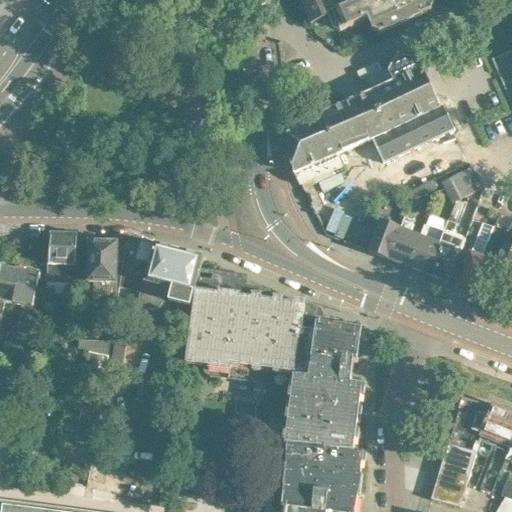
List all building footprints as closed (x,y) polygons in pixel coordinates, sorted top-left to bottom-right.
[(300,0),(304,8),(323,0),(300,0)] [(346,0),(323,0),(304,8),(311,25),(333,15),(332,14),(349,7),(346,0)] [(332,14),(333,15),(340,32),(367,20),(372,31),(380,34),(431,11),(434,4),(432,0),(364,0),(349,7),(332,14)] [(450,133),(452,132),(454,131),(444,108),(443,106),(440,107),(423,69),(419,71),(415,62),(404,59),(394,64),(390,73),(394,83),(391,85),(390,85),(418,148),(450,133)] [(390,85),(368,95),(386,134),(387,133),(392,144),(391,144),(397,158),(418,148),(390,85)] [(330,111),(322,115),(338,155),(372,141),(383,164),(397,158),(391,144),(392,144),(387,133),(386,134),(368,95),(345,105),(342,97),(337,95),(329,98),(327,103),(330,111)] [(338,155),(322,115),(288,130),(293,174),(299,186),(343,167),(338,155)] [(477,179),(471,168),(451,179),(457,189),(477,179)] [(443,183),(448,193),(457,189),(451,179),(443,183)] [(462,200),(482,190),(477,179),(457,189),(462,200)] [(433,182),(420,188),(424,196),(436,189),(433,182)] [(411,202),(424,196),(420,188),(407,195),(411,202)] [(462,200),(457,189),(448,193),(454,204),(462,200)] [(496,266),(505,243),(511,224),(511,218),(500,214),(483,259),(472,255),(459,288),(483,298),(496,266)] [(401,229),(389,260),(408,268),(420,238),(410,234),(415,223),(405,219),(401,229)] [(380,221),(368,253),(389,261),(389,260),(401,229),(380,221)] [(344,244),(355,248),(362,227),(352,223),(344,244)] [(444,234),(428,275),(448,283),(465,241),(453,236),(457,226),(448,223),(444,234)] [(420,238),(408,268),(428,275),(444,234),(424,226),(420,238)] [(355,248),(364,252),(372,231),(362,227),(355,248)] [(47,283),(46,294),(70,296),(71,285),(78,285),(79,262),(76,262),(77,242),(77,235),(50,234),(50,242),(47,283)] [(89,243),(87,284),(94,284),(92,328),(100,328),(113,328),(119,288),(126,244),(89,243)] [(511,245),(508,244),(505,243),(496,266),(499,267),(505,269),(504,271),(511,273),(511,245)] [(126,244),(119,288),(140,293),(139,297),(140,304),(145,310),(152,312),(159,309),(163,303),(166,294),(171,296),(169,303),(190,309),(191,307),(190,307),(198,278),(203,259),(204,258),(155,245),(155,247),(141,244),(126,244)] [(0,269),(0,318),(3,304),(13,306),(20,270),(1,266),(0,269)] [(20,270),(13,306),(21,307),(16,335),(28,337),(40,274),(20,270)] [(189,346),(186,365),(203,367),(202,369),(203,371),(203,372),(204,374),(205,375),(206,376),(208,377),(210,378),(211,378),(220,379),(222,379),(224,379),(225,378),(227,378),(229,376),(230,375),(273,381),(283,382),(294,384),(292,400),(290,414),(289,422),(286,445),(291,446),(285,487),(282,509),(273,508),(272,511),(355,511),(357,498),(363,455),(363,454),(354,452),(362,389),(362,387),(350,386),(352,374),(354,363),(357,363),(360,338),(361,332),(359,332),(319,327),(317,326),(317,327),(315,327),(317,312),(305,310),(305,307),(241,298),(243,279),(215,275),(212,274),(212,279),(198,278),(190,307),(191,307),(194,307),(194,310),(189,346)] [(114,345),(113,353),(125,355),(126,346),(114,345)] [(161,348),(159,356),(170,360),(173,351),(161,348)] [(87,353),(84,365),(92,367),(102,369),(106,370),(108,358),(107,357),(87,353)] [(113,353),(112,362),(123,364),(125,355),(113,353)] [(159,356),(157,365),(168,368),(170,360),(159,356)] [(112,362),(110,371),(122,372),(123,364),(112,362)] [(157,365),(154,373),(165,377),(168,368),(157,365)] [(154,373),(152,382),(163,385),(165,377),(154,373)] [(482,436),(492,410),(489,409),(489,408),(461,399),(431,501),(460,509),(482,436)] [(32,402),(30,413),(41,415),(43,404),(32,402)] [(492,410),(482,436),(511,447),(507,461),(511,462),(511,411),(495,405),(494,410),(492,410)] [(80,407),(75,442),(93,444),(99,410),(80,407)] [(511,483),(507,482),(502,496),(506,498),(511,499),(511,483)]
